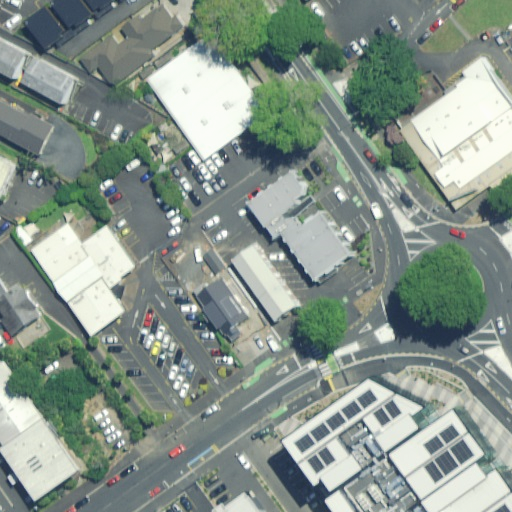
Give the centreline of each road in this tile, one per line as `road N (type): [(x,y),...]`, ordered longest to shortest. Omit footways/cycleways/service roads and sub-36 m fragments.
road 1 (secondary): [(382,189),(246,0)]
road 2 (tertiary): [(284,381),(99,511)]
road 3 (tertiary): [(434,339),(284,381)]
road 4 (tertiary): [(284,381),(399,291)]
